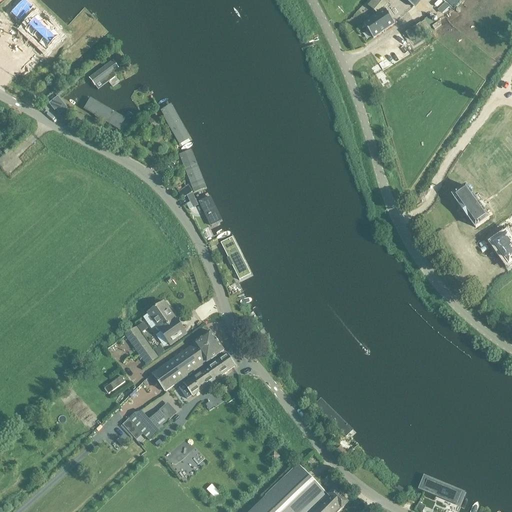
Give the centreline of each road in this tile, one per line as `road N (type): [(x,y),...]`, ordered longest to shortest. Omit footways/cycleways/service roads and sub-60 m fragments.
road 1 (residential): [(399,511),(339,467),(244,352),(195,237),(157,187),(0,96)]
road 2 (unclassified): [(511,351),(486,336),(427,275),(309,0)]
road 3 (track): [(18,511),(149,393)]
